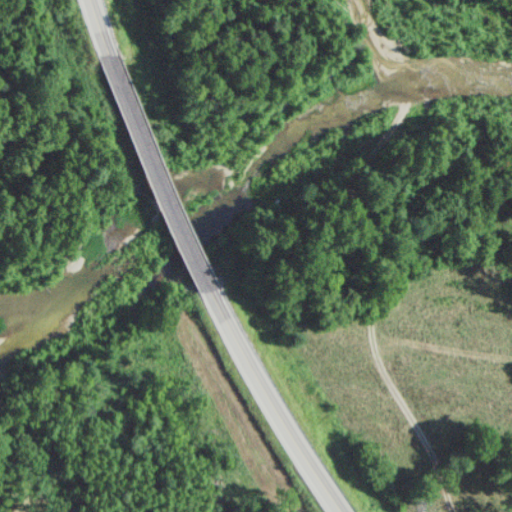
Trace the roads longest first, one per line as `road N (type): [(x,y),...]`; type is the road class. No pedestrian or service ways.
road 1 (primary): [(212,300),(181,243),(104,43)]
road 2 (primary): [(340,511),(261,393),(212,300)]
